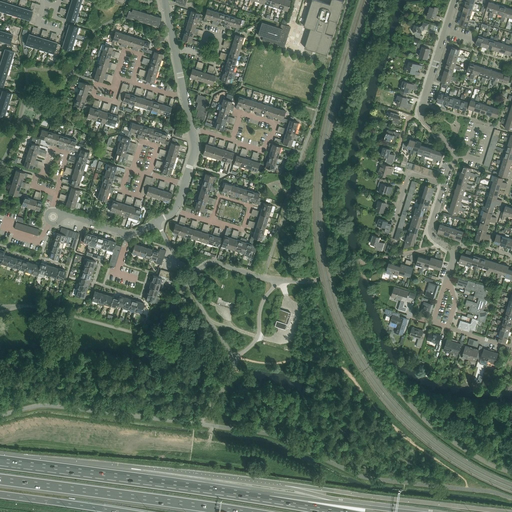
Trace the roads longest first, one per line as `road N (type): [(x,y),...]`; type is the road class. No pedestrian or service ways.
road 1 (motorway): [(269,497),(0,460)]
road 2 (motorway): [(0,479),(241,511)]
road 3 (motorway): [(410,511),(269,497)]
road 4 (unknown): [(209,321),(285,338),(299,308),(286,301)]
road 5 (motorway): [(0,494),(123,511)]
road 6 (residential): [(231,141),(240,113),(275,124),(263,150),(237,143)]
